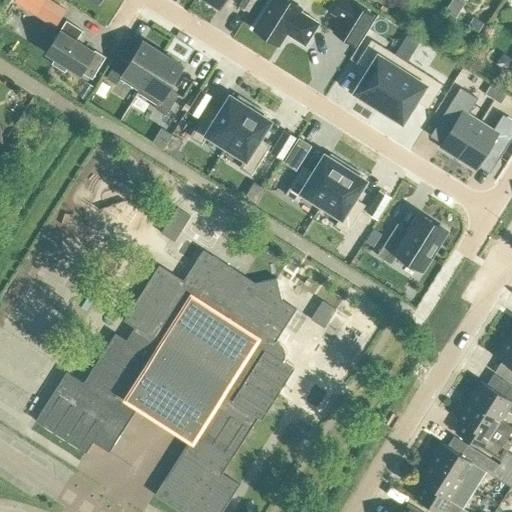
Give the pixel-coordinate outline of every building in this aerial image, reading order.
[(38,16),(48,0),(15,0),(14,1),(38,16)] [(150,0),(192,26),(201,12),(182,0),(150,0)] [(206,0),(219,8),(224,0),(206,0)] [(242,0),(239,6),(249,12),(255,0),(242,0)] [(301,8),(288,0),(270,0),(252,28),(278,44),(286,33),(304,44),(318,22),(300,11),(301,8)] [(373,15),(349,0),(339,0),(331,13),(342,19),(333,32),(353,45),(373,15)] [(463,0),(450,0),(445,10),(455,16),(465,1),(463,0)] [(66,20),(63,25),(46,53),(55,58),(52,64),(64,71),(67,66),(80,74),(81,73),(91,79),(107,54),(97,48),(96,49),(77,38),(82,30),(66,20)] [(409,32),(403,41),(415,48),(420,40),(409,32)] [(355,90),(354,92),(359,96),(358,98),(356,100),(361,103),(375,112),(376,110),(378,107),(380,105),(381,104),(392,86),(401,71),(407,62),(392,53),(388,50),(383,47),(371,39),(365,48),(356,63),(368,71),(356,88),(355,90)] [(142,86),(163,53),(143,40),(129,62),(120,56),(106,78),(116,84),(119,79),(139,91),(142,86)] [(183,65),(163,53),(142,86),(139,91),(138,93),(157,105),(155,109),(165,115),(179,93),(169,87),(183,65)] [(376,110),(375,112),(394,124),(395,122),(397,119),(402,122),(404,120),(405,119),(416,101),(428,108),(437,93),(443,84),(431,77),(425,74),(407,62),(401,71),(392,86),(381,104),(380,105),(378,107),(376,110)] [(452,126),(440,145),(446,148),(458,156),(470,137),(481,120),(469,112),(478,97),(473,93),(461,86),(452,101),(441,118),(452,126)] [(490,86),(484,94),(494,100),(499,92),(490,86)] [(499,92),(494,100),(500,104),(506,96),(499,92)] [(252,105),(248,103),(246,102),(238,97),(236,100),(229,96),(218,114),(216,112),(213,111),(208,107),(194,128),(189,137),(194,140),(197,142),(199,143),(204,135),(211,139),(219,144),(221,145),(225,148),(238,126),(249,109),(252,105)] [(197,97),(188,111),(197,117),(206,103),(197,97)] [(238,126),(225,148),(238,156),(245,161),(240,169),(250,175),(255,167),(269,146),(258,139),(270,122),(263,117),(265,114),(252,105),(249,109),(238,126)] [(470,137),(458,156),(461,158),(463,159),(471,164),(476,168),(488,149),(494,152),(500,156),(511,138),(511,137),(511,117),(509,116),(504,113),(494,128),(486,122),(484,121),(481,120),(470,137)] [(275,149),(285,155),(296,138),(285,132),(275,149)] [(298,138),(283,162),(295,170),(310,146),(298,138)] [(303,167),(285,195),(297,202),(300,197),(319,209),(321,206),(329,193),(330,191),(333,187),(346,166),(347,165),(331,156),(329,159),(324,156),(313,174),(303,167)] [(321,206),(319,209),(338,221),(335,226),(346,234),(364,205),(354,199),(365,181),(360,178),(362,175),(347,165),(346,166),(333,187),(330,191),(329,193),(321,206)] [(378,189),(365,212),(377,219),(390,197),(378,189)] [(443,232),(416,216),(407,231),(402,239),(390,232),(374,257),(388,266),(393,257),(418,272),(443,232)] [(371,233),(366,242),(373,247),(374,245),(379,238),(381,234),(373,230),(371,233)] [(125,339),(114,331),(83,380),(66,369),(35,418),(85,450),(92,439),(108,449),(122,428),(128,418),(141,398),(194,432),(154,496),(179,511),(219,511),(238,484),(220,473),(231,456),(240,442),(253,422),(256,416),(260,418),(274,397),(274,395),(292,368),(281,361),(282,360),(282,358),(283,357),(283,356),(283,353),(283,350),(282,347),(281,345),(279,343),(277,341),(275,340),(296,309),(282,300),(280,299),(275,278),(263,280),(262,281),(255,282),(202,248),(182,279),(158,264),(123,317),(135,324),(125,339)] [(511,341),(507,338),(495,357),(511,367),(511,381),(511,382),(511,341)] [(511,415),(511,386),(510,385),(503,396),(480,380),(469,398),(501,420),(506,411),(511,415)] [(494,431),(501,420),(469,398),(456,418),(460,421),(454,430),(469,439),(468,440),(500,461),(511,442),(494,431)] [(423,426),(433,441),(450,430),(440,415),(423,426)] [(429,461),(462,482),(468,471),(481,479),(485,472),(491,475),(498,464),(471,446),(465,457),(441,442),(429,461)] [(455,492),(462,482),(429,461),(418,480),(422,483),(414,496),(434,508),(433,509),(437,511),(468,511),(462,508),(467,500),(455,492)]
